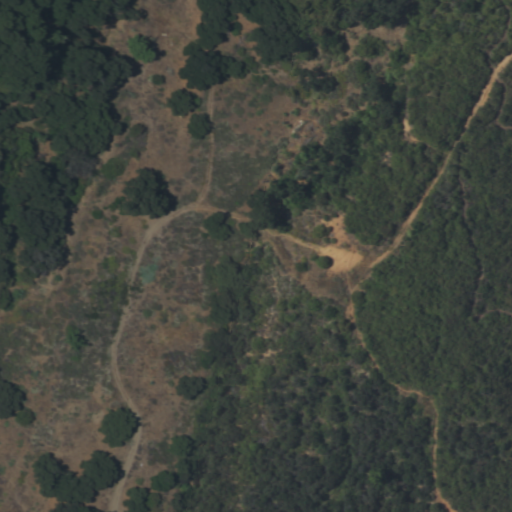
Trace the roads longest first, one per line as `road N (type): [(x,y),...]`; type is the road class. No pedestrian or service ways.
road 1 (track): [(113,511),(136,420),(110,352),(121,300),(152,228),(198,205),(376,264)]
road 2 (track): [(444,511),(432,413),(382,374),(351,322),(353,289),(376,264)]
road 3 (track): [(376,264),(511,52)]
road 4 (track): [(149,0),(206,49),(212,66),(207,177),(185,207)]
